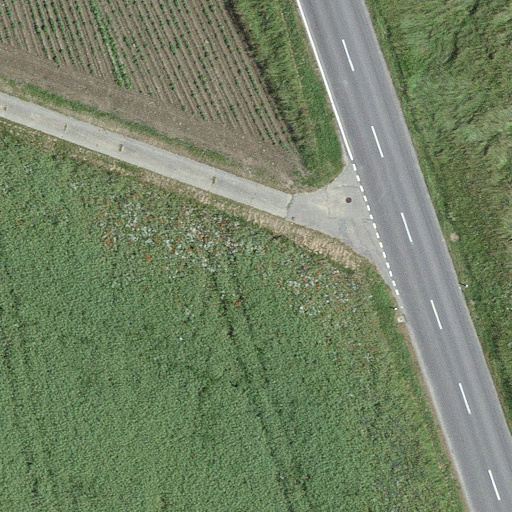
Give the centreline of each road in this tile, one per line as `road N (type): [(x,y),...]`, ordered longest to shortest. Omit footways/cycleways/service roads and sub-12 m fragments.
road 1 (tertiary): [(511,511),(335,0)]
road 2 (track): [(0,105),(423,252)]
